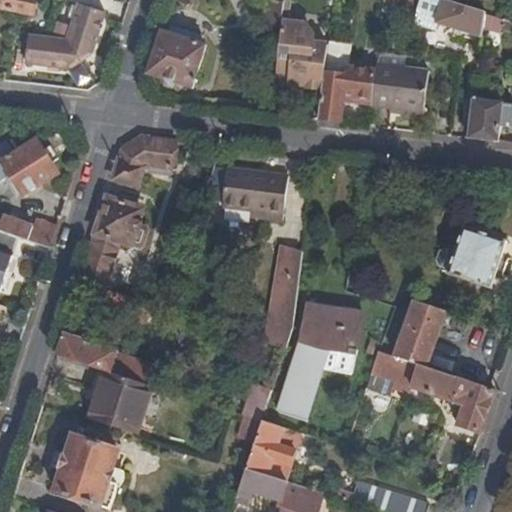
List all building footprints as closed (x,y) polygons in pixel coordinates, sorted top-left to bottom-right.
[(0,0),(0,9),(36,17),(38,0),(0,0)] [(281,26),(284,0),(257,0),(256,22),(281,26)] [(306,85),(324,87),(330,43),(314,42),(314,33),(305,22),(286,21),(288,0),(284,0),(281,26),(274,91),(291,93),(292,84),(306,85)] [(417,5),(418,0),(384,0),(384,9),(416,18),(417,5)] [(453,0),(418,0),(417,5),(440,12),(438,20),(482,33),(483,25),(485,10),(453,0)] [(54,39),(27,34),(24,61),(67,67),(68,60),(90,46),(94,49),(107,10),(81,1),(74,25),(69,40),(58,39),(54,39)] [(510,9),(502,6),(499,14),(502,15),(507,17),(510,9)] [(499,25),(502,15),(499,14),(485,10),(483,25),(497,29),(499,25)] [(511,28),(511,18),(507,17),(502,15),(499,25),(511,28)] [(69,40),(74,25),(61,20),(58,39),(69,40)] [(162,30),(149,72),(192,86),(206,44),(201,43),(204,35),(175,26),(172,33),(162,30)] [(344,101),(372,104),(377,65),(350,62),(352,44),(330,43),(324,87),(320,119),(342,121),(344,101)] [(97,54),(94,49),(90,46),(68,60),(67,67),(69,70),(97,54)] [(405,58),(378,55),(377,65),(404,68),(405,58)] [(377,65),(372,104),(423,111),(427,70),(404,68),(377,65)] [(305,93),(306,85),(292,84),(291,93),(305,93)] [(469,137),(499,140),(504,98),(474,95),(469,137)] [(125,147),(116,175),(140,182),(145,164),(156,158),(175,161),(176,148),(187,149),(188,142),(143,136),(125,147)] [(59,171),(53,160),(44,146),(38,137),(2,159),(25,192),(59,171)] [(44,146),(53,160),(59,156),(51,142),(44,146)] [(289,174),(219,162),(211,185),(222,187),(219,201),(249,207),(264,210),(263,216),(282,220),(289,174)] [(504,211),(508,181),(492,179),(488,209),(504,211)] [(111,192),(83,276),(104,282),(106,283),(120,235),(133,238),(144,203),(111,192)] [(264,210),(249,207),(248,213),(263,216),(264,210)] [(32,237),(36,221),(5,211),(0,224),(0,225),(19,232),(32,237)] [(53,244),(60,221),(39,213),(36,221),(32,237),(53,244)] [(491,282),(505,234),(462,221),(448,268),(491,282)] [(13,249),(19,232),(0,225),(0,286),(3,288),(16,250),(13,249)] [(294,323),(302,247),(280,240),(270,337),(288,343),(294,323)] [(83,276),(77,296),(97,303),(104,282),(83,276)] [(182,308),(199,314),(208,284),(191,278),(182,308)] [(104,282),(97,303),(131,314),(137,293),(106,283),(104,282)] [(427,362),(447,305),(415,295),(394,351),(427,362)] [(364,310),(315,306),(314,328),(305,327),(302,345),(281,410),(307,419),(325,368),(357,372),(364,310)] [(314,328),(315,306),(307,306),(305,327),(314,328)] [(66,330),(59,353),(98,365),(107,368),(113,370),(116,360),(118,353),(120,348),(66,330)] [(427,362),(394,351),(380,346),(372,367),(395,375),(392,384),(408,389),(410,380),(465,399),(458,418),(482,426),(496,385),(427,362)] [(164,386),(169,367),(136,357),(118,353),(116,360),(113,370),(156,383),(161,385),(164,386)] [(107,368),(98,365),(93,384),(100,387),(107,368)] [(390,390),(392,384),(395,375),(372,367),(367,383),(390,390)] [(97,398),(91,416),(139,432),(156,383),(113,370),(107,368),(100,387),(104,388),(101,399),(97,398)] [(248,413),(263,418),(273,388),(257,383),(248,413)] [(240,433),(257,438),(263,418),(248,413),(246,413),(240,433)] [(298,482),(312,434),(263,418),(257,438),(248,467),(298,482)] [(69,455),(65,471),(58,491),(112,509),(121,483),(111,480),(117,464),(121,450),(76,435),(69,455)] [(58,468),(65,471),(69,455),(63,453),(58,468)] [(422,469),(434,473),(440,456),(428,453),(422,469)] [(401,473),(404,464),(393,460),(390,469),(401,473)] [(111,480),(121,483),(124,483),(128,478),(128,468),(117,464),(111,480)] [(325,511),(332,493),(298,482),(248,467),(238,498),(258,505),(262,492),(290,500),(286,511),(325,511)] [(352,500),(390,511),(428,511),(431,505),(359,481),(352,500)] [(255,511),(258,505),(238,498),(233,511),(255,511)]
